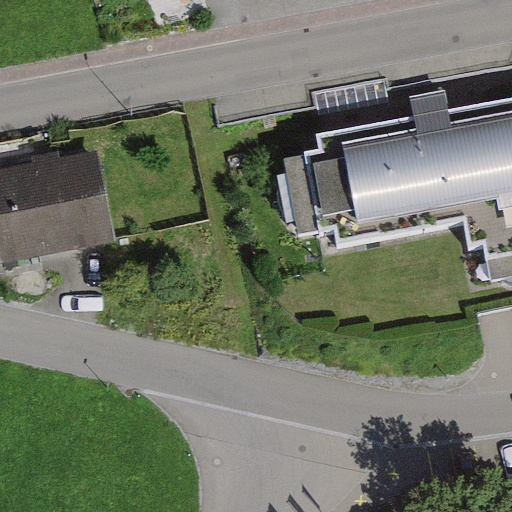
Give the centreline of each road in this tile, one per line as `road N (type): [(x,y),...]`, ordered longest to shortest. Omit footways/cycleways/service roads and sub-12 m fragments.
road 1 (residential): [(0,111),(511,19)]
road 2 (residential): [(0,329),(302,396)]
road 3 (residential): [(302,396),(414,418),(511,410)]
